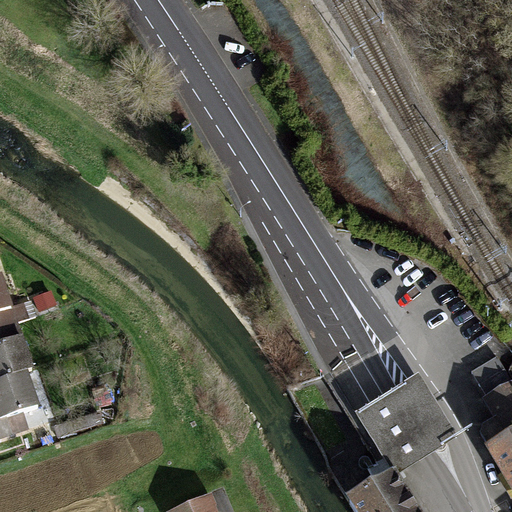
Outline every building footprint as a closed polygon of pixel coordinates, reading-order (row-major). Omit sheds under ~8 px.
[(0,329),(16,324),(28,320),(23,306),(11,310),(5,293),(0,295),(0,329)] [(30,303),(23,306),(28,320),(35,317),(30,303)] [(26,354),(16,324),(0,329),(0,381),(25,373),(26,373),(20,356),(26,354)] [(26,354),(20,356),(26,373),(32,371),(26,354)] [(37,408),(25,373),(0,381),(0,438),(11,434),(6,419),(22,413),(37,408)] [(511,384),(484,404),(505,436),(489,447),(511,479),(511,384)] [(390,393),(358,414),(394,469),(424,450),(436,442),(401,387),(390,393)] [(22,413),(6,419),(11,434),(28,429),(22,413)] [(99,415),(54,430),(56,439),(102,424),(99,415)] [(419,511),(394,469),(347,497),(356,511),(419,511)] [(220,511),(216,501),(186,511),(220,511)]
